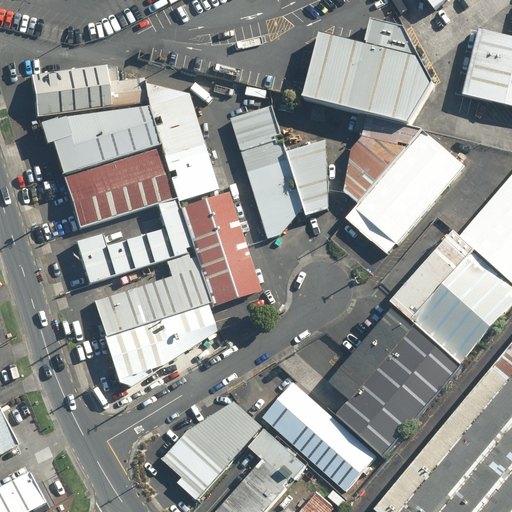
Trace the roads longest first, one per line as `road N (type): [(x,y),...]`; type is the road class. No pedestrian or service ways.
road 1 (unclassified): [(324,288),(310,316),(92,450)]
road 2 (secondary): [(92,450),(55,372),(0,195)]
